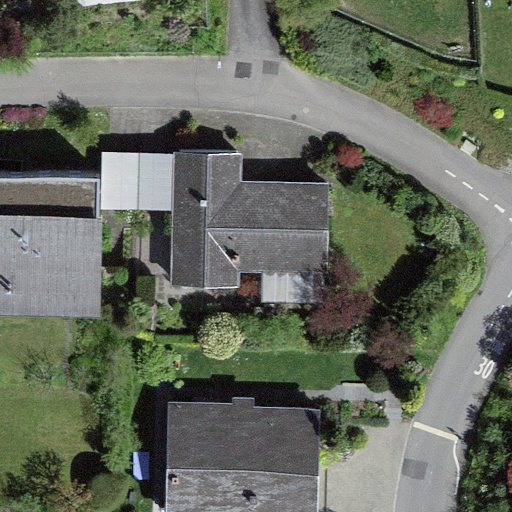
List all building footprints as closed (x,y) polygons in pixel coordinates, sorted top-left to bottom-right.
[(243,146),(173,145),(173,147),(172,204),(171,279),(240,280),(240,276),(261,276),(261,295),(319,296),(319,266),(328,266),(329,175),(243,174),(243,146)] [(102,163),(101,203),(172,204),(173,147),(101,146),(100,163),(102,163)] [(0,303),(17,304),(17,309),(91,310),(91,305),(100,305),(101,203),(102,163),(100,163),(0,161),(0,303)] [(233,396),(167,395),(165,511),(318,511),(320,400),(254,399),(255,390),(233,390),(233,396)] [(128,474),(148,474),(148,444),(127,444),(128,474)]
